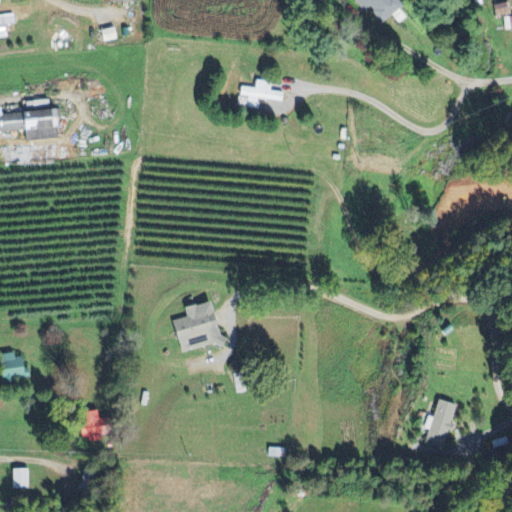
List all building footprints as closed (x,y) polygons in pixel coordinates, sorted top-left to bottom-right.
[(356,0),(374,28),(400,12),(392,0),(356,0)] [(284,94),(271,92),(272,83),(256,81),(255,89),(241,88),(240,102),(259,104),(259,101),(283,103),(284,94)] [(2,116),(1,109),(0,108),(0,134),(25,132),(26,143),(57,140),(54,111),(2,116)] [(7,165),(57,163),(57,147),(7,148),(7,165)] [(181,357),(221,343),(207,303),(182,311),(185,318),(169,324),(181,357)] [(22,358),(15,359),(13,353),(0,355),(0,378),(1,385),(32,379),(29,369),(25,370),(22,358)] [(455,407),(437,402),(424,446),(443,451),(451,424),(450,424),(455,407)] [(286,458),(286,449),(268,448),(268,457),(286,458)] [(13,490),(29,490),(28,470),(13,471),(13,490)]
